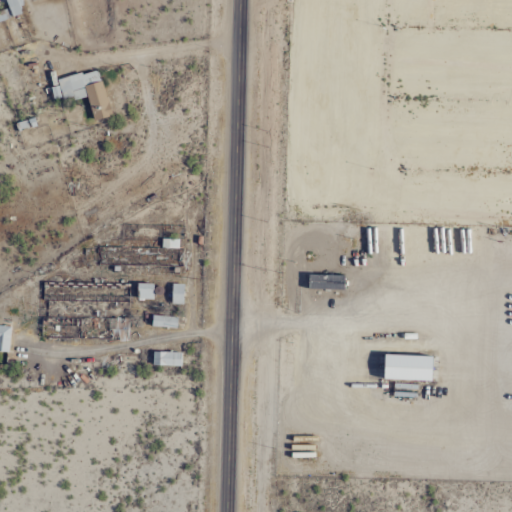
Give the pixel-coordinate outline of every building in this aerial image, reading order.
[(4,0),(8,18),(22,15),(18,0),(4,0)] [(86,98),(92,122),(109,117),(98,70),(56,80),(57,86),(49,88),(52,101),(71,96),(72,101),(86,98)] [(16,122),(18,130),(35,127),(33,119),(16,122)] [(178,240),(160,239),(160,249),(142,248),(142,261),(155,261),(155,251),(177,252),(178,240)] [(344,276),(306,275),(306,290),(343,291),(344,276)] [(136,301),(151,300),(150,284),(135,285),(136,301)] [(183,306),(184,285),(170,284),(169,305),(183,306)] [(89,309),(106,312),(110,291),(109,290),(109,293),(76,286),(73,297),(91,300),(89,309)] [(177,317),(150,316),(150,328),(177,329),(177,317)] [(118,342),(126,342),(127,321),(109,321),(109,334),(118,334),(118,342)] [(10,328),(0,326),(0,352),(7,353),(10,328)] [(151,366),(181,367),(181,353),(151,352),(151,366)] [(380,379),(428,381),(429,356),(381,355),(380,379)]
